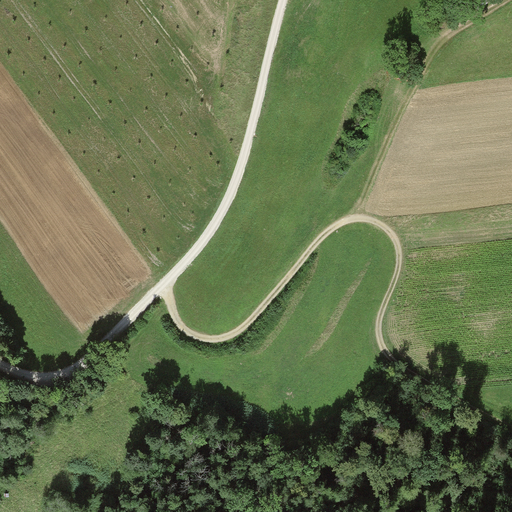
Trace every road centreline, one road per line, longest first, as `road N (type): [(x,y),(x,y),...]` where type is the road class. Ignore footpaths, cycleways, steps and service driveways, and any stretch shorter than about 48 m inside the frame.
road 1 (track): [(159,289),(190,337),(230,337),(317,240),(343,221),(366,218),(390,233),(399,257),(379,318),(381,344),(389,358),(444,387)]
road 2 (track): [(159,289),(224,205),(282,0)]
road 3 (track): [(366,218),(423,60),(440,39),(504,0)]
road 4 (track): [(0,368),(27,378),(61,375),(159,289)]
